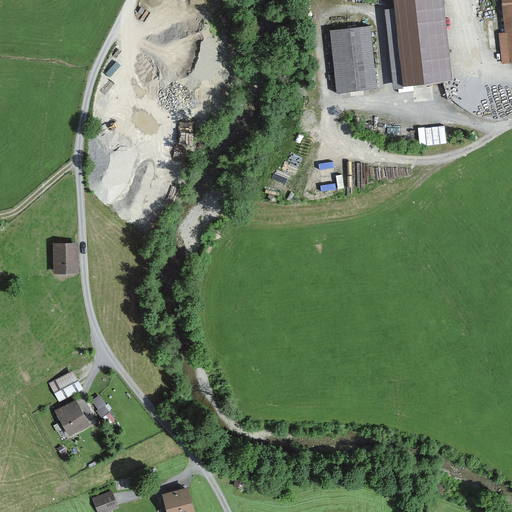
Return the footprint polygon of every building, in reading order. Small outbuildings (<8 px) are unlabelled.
[(445,0),(394,0),(396,9),(386,11),(395,89),(455,82),(445,0)] [(511,64),(511,0),(501,0),(505,33),(496,34),(500,65),(511,64)] [(379,90),(372,26),(331,31),(337,94),(379,90)] [(181,200),(189,176),(175,171),(167,195),(181,200)] [(75,244),(54,245),(55,276),(76,275),(75,244)] [(74,373),(50,385),(58,402),(83,391),(74,373)] [(106,391),(96,394),(101,412),(111,409),(106,391)] [(78,402),(57,413),(69,435),(90,424),(78,402)] [(170,511),(198,511),(199,511),(191,484),(164,491),(170,511)] [(112,492),(95,498),(99,511),(108,511),(117,509),(112,492)] [(160,511),(157,501),(134,508),(135,511),(160,511)]
